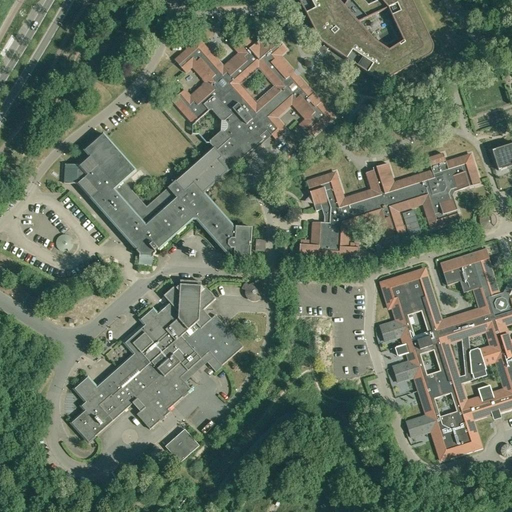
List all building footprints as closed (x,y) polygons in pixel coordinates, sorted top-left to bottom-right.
[(298,0),(302,7),(305,14),(319,40),(319,41),(320,42),(321,43),(322,43),(322,44),(324,45),(322,47),(321,47),(320,47),(319,48),(318,49),(318,50),(318,51),(318,52),(319,53),(320,54),(321,54),(322,54),(323,54),(324,54),(325,53),(325,52),(326,51),(326,50),(329,48),(329,49),(356,66),(364,72),(375,79),(376,80),(377,80),(378,81),(379,81),(381,81),(382,81),(383,81),(384,81),(385,80),(386,80),(428,56),(429,56),(430,55),(431,53),(432,52),(432,51),(433,50),(433,48),(433,47),(433,45),(432,44),(411,0),(298,0)] [(103,134),(84,151),(89,157),(79,166),(65,165),(64,184),(77,184),(132,246),(132,247),(136,251),(137,253),(138,253),(137,253),(139,255),(139,257),(139,265),(152,266),(153,258),(153,255),(156,253),(158,251),(159,250),(193,220),(196,220),(223,251),(225,253),(225,254),(225,259),(233,260),(233,261),(250,262),(252,228),(233,227),(204,193),(249,153),(270,134),(272,136),(275,140),(286,130),(276,118),(292,104),(305,120),(299,126),(310,138),(333,117),(309,89),(294,72),(280,56),(286,50),(276,38),(266,46),(260,39),(253,46),(245,36),(233,47),(239,54),(223,68),(198,40),(175,61),(185,73),(192,67),(206,83),(190,97),(184,90),(172,101),(193,124),(209,111),(211,111),(221,121),(220,132),(210,141),(209,144),(213,148),(179,178),(177,180),(146,207),(132,191),(124,182),(136,171),(103,134)] [(511,144),(492,151),(498,171),(511,166),(511,144)] [(299,245),(299,257),(358,260),(359,248),(358,248),(358,244),(350,243),(350,248),(347,248),(348,228),(376,219),(383,240),(405,233),(404,230),(407,229),(409,237),(421,234),(413,211),(402,214),(405,225),(403,226),(398,212),(423,205),(431,231),(460,221),(452,197),(450,198),(448,194),(451,190),(454,189),(455,192),(468,188),(473,186),(480,184),(470,155),(446,163),(443,154),(428,159),(431,171),(393,183),(387,164),(376,167),(377,172),(373,173),(373,171),(366,173),(369,183),(373,182),(375,189),(371,190),(344,199),(335,173),(306,182),(308,189),(310,193),(314,207),(315,212),(322,210),(324,217),(324,223),(313,223),(311,246),(309,245),(309,241),(300,240),(300,245),(299,245)] [(285,194),(284,181),(275,182),(276,195),(285,194)] [(278,214),(278,217),(280,217),(282,217),(285,216),(287,215),(288,213),(289,211),(290,208),(290,206),(289,204),(287,202),(285,200),(283,199),(281,199),(278,199),(276,200),(275,201),(273,202),(276,204),(275,206),(271,206),(271,207),(271,210),(272,212),(273,214),(274,215),(276,213),(278,214)] [(74,245),(74,244),(74,242),(73,241),(73,239),(72,238),(71,237),(70,236),(69,236),(67,235),(66,235),(64,235),(63,235),(62,236),(60,237),(59,238),(58,239),(58,240),(57,241),(57,243),(57,244),(57,246),(58,247),(58,248),(59,249),(60,250),(62,251),(63,252),(64,252),(66,252),(67,252),(68,251),(70,251),(71,250),(72,249),(73,248),(73,246),(74,245)] [(266,241),(256,240),(255,251),(265,251),(266,241)] [(476,314),(455,321),(455,322),(451,324),(450,322),(439,326),(435,313),(438,312),(433,295),(425,269),(380,283),(389,309),(392,308),(396,322),(388,324),(380,327),(383,337),(391,334),(393,340),(401,337),(402,341),(404,340),(406,345),(404,345),(396,348),(399,357),(407,354),(408,354),(410,358),(408,358),(409,362),(401,365),(392,368),(396,378),(404,375),(406,380),(414,378),(418,391),(419,396),(426,417),(414,420),(406,423),(409,433),(417,431),(419,436),(430,432),(436,452),(439,462),(480,448),(477,439),(472,421),(491,415),(493,418),(498,416),(497,413),(499,412),(511,408),(511,340),(509,341),(505,326),(504,323),(509,322),(510,325),(511,323),(511,299),(510,300),(509,295),(510,291),(506,289),(504,293),(499,294),(488,260),(489,259),(486,250),(462,258),(440,264),(447,286),(460,282),(463,293),(473,290),(477,302),(480,301),(483,312),(476,314)] [(501,263),(499,255),(491,257),(493,265),(501,263)] [(163,297),(169,302),(170,303),(157,315),(152,309),(140,320),(145,325),(124,344),(136,357),(99,390),(87,377),(74,389),(85,402),(81,406),(85,411),(71,423),(78,432),(84,426),(94,438),(137,400),(144,408),(137,415),(150,430),(170,412),(168,410),(191,390),(180,378),(209,353),(221,367),(243,347),(215,315),(211,319),(203,311),(216,300),(205,288),(203,290),(201,287),(201,282),(180,281),(180,285),(177,288),(175,286),(163,297)] [(260,300),(262,298),(263,296),(263,293),(263,291),(262,288),(261,286),(259,285),(257,284),(255,284),(252,284),(250,284),(248,285),(247,286),(246,288),(246,289),(245,290),(245,292),(245,295),(246,297),(247,299),(249,301),(251,302),(253,302),(256,302),(258,301),(260,300)] [(179,464),(198,447),(183,431),(164,448),(179,464)] [(502,446),(500,449),(500,452),(502,455),(504,457),(508,458),(511,457),(511,455),(511,445),(508,444),(505,444),(502,446)]
